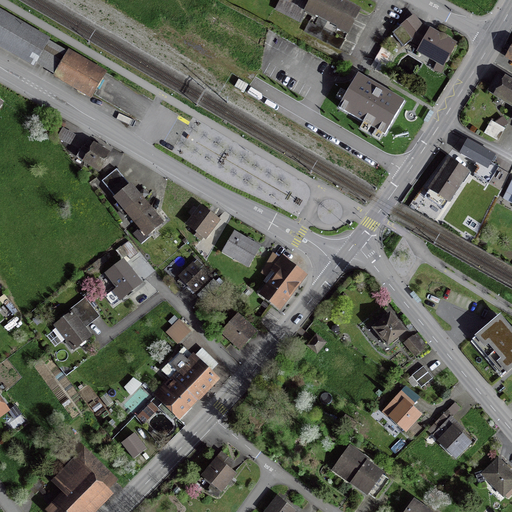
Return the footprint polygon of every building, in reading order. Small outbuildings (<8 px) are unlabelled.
[(304,16),(306,11),(311,0),(280,0),(275,10),(300,23),(304,16)] [(335,0),(335,1),(333,0),(311,0),(306,11),(318,17),(314,25),(309,22),(304,33),(339,50),(358,12),(342,4),(342,3),(339,1),(336,0),(335,0)] [(0,43),(34,63),(46,42),(0,14),(0,43)] [(443,65),(454,46),(446,41),(445,39),(442,37),(440,36),(438,37),(435,35),(433,34),(431,37),(419,30),(420,27),(412,17),(400,28),(411,41),(421,47),(420,49),(435,58),(434,60),(443,65)] [(63,51),(46,42),(34,63),(50,73),(63,51)] [(391,54),(382,49),(374,62),(378,64),(374,70),(380,74),(384,68),(386,70),(391,62),(387,60),(391,54)] [(101,78),(66,58),(58,72),(93,92),(101,78)] [(382,88),(358,74),(339,108),(384,134),(403,100),(382,88)] [(511,82),(508,81),(497,74),(486,91),(511,107),(511,82)] [(238,80),(234,87),(243,93),(247,86),(238,80)] [(430,110),(424,120),(428,122),(434,112),(430,110)] [(54,119),(48,128),(54,136),(69,144),(74,136),(61,129),(64,125),(54,119)] [(503,131),(491,124),(485,135),(497,142),(503,131)] [(479,148),(468,141),(460,155),(473,162),(474,161),(480,164),(478,167),(473,175),(487,184),(498,168),(489,163),(493,156),(479,148)] [(76,158),(99,171),(108,154),(87,142),(84,149),(82,148),(76,158)] [(460,182),(458,181),(464,171),(448,160),(442,170),(437,177),(438,177),(431,187),(438,193),(437,194),(448,201),(460,182)] [(158,220),(149,210),(135,192),(116,170),(101,182),(118,203),(115,206),(126,219),(129,216),(135,222),(140,229),(133,235),(141,244),(148,238),(147,236),(161,224),(158,220)] [(217,221),(200,208),(192,218),(193,218),(188,226),(197,233),(195,236),(201,241),(203,238),(204,238),(217,221)] [(234,259),(248,267),(259,248),(233,233),(223,250),(235,256),(234,259)] [(128,242),(120,248),(129,260),(138,254),(128,242)] [(277,276),(262,296),(277,307),(301,275),(279,259),(279,260),(272,255),(262,273),(267,277),(271,271),(277,276)] [(197,261),(179,278),(193,293),(207,279),(198,270),(200,268),(202,266),(197,261)] [(119,299),(139,284),(132,275),(122,263),(107,274),(118,288),(113,292),(119,299)] [(213,292),(219,287),(212,280),(207,285),(213,292)] [(418,303),(421,300),(414,291),(410,294),(418,303)] [(97,314),(87,301),(74,311),(84,324),(97,314)] [(66,340),(74,349),(78,346),(81,347),(85,344),(85,341),(89,337),(82,328),(71,314),(66,317),(64,316),(59,319),(60,322),(55,326),(57,327),(55,332),(61,340),(66,340)] [(500,377),(511,367),(511,327),(502,315),(470,341),(500,377)] [(402,332),(390,316),(382,323),(381,322),(379,322),(375,325),(375,328),(374,329),(381,337),(378,339),(383,345),(386,343),(387,344),(402,332)] [(222,333),(239,349),(254,333),(237,317),(222,333)] [(187,331),(179,322),(167,333),(176,342),(187,331)] [(424,345),(415,335),(405,344),(415,356),(421,350),(420,348),(424,345)] [(324,344),(315,336),(307,346),(316,354),(324,344)] [(157,394),(178,414),(213,377),(193,357),(192,358),(184,350),(163,372),(171,380),(157,394)] [(411,376),(420,388),(432,379),(423,367),(411,376)] [(390,417),(405,431),(419,416),(409,407),(412,405),(400,393),(391,403),(397,409),(390,417)] [(453,415),(459,409),(455,405),(449,412),(453,415)] [(137,418),(143,424),(153,413),(148,407),(137,418)] [(428,431),(454,457),(468,443),(459,434),(461,431),(450,420),(452,417),(447,411),(428,431)] [(133,459),(146,450),(134,434),(121,444),(133,459)] [(353,481),(352,483),(375,499),(388,480),(370,467),(373,462),(364,455),(362,458),(349,448),(335,467),(353,481)] [(51,511),(80,511),(113,479),(83,451),(53,482),(67,495),(51,511)] [(233,475),(233,474),(227,470),(229,467),(227,465),(230,461),(221,454),(215,461),(216,461),(204,477),(212,483),(207,492),(217,497),(220,490),(233,475)] [(511,475),(510,474),(510,473),(498,461),(483,474),(482,472),(475,475),(478,482),(480,484),(489,481),(502,495),(511,485),(511,475)] [(277,499),(267,511),(291,511),(293,511),(277,499)] [(427,511),(414,502),(406,511),(427,511)]
